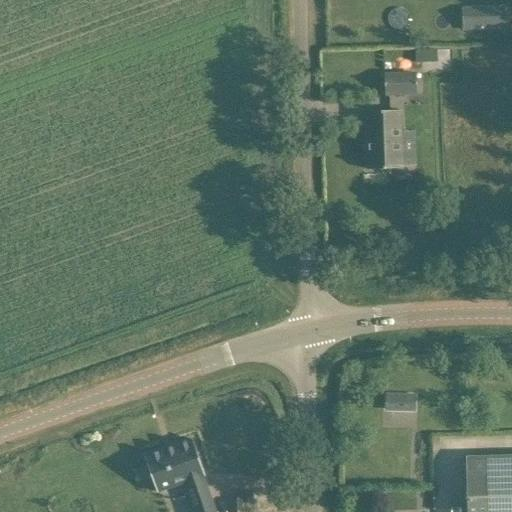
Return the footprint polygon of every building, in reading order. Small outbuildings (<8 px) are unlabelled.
[(509,7),(492,7),(492,30),(509,30),(509,7)] [(428,62),(428,49),(415,50),(416,62),(428,62)] [(417,93),(417,73),(385,74),(386,94),(417,93)] [(402,168),(400,110),(367,111),(369,169),(402,168)] [(416,394),(405,394),(404,412),(416,412),(416,394)] [(382,412),(382,426),(415,427),(415,413),(382,412)] [(205,475),(193,439),(145,456),(148,466),(145,467),(151,482),(154,481),(157,491),(185,482),(195,511),(215,511),(203,476),(205,475)] [(511,511),(511,454),(466,456),(467,511),(511,511)] [(254,511),(254,496),(237,496),(237,511),(254,511)]
